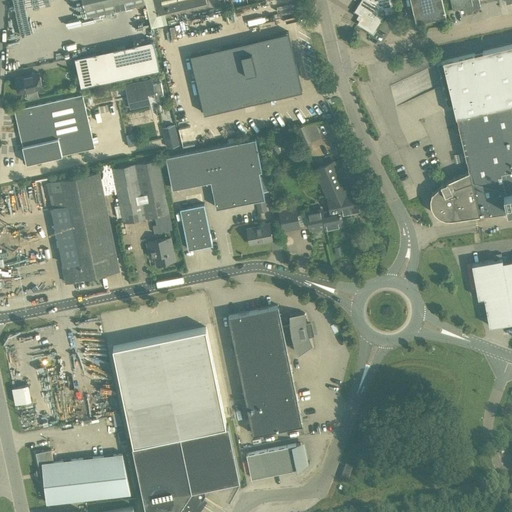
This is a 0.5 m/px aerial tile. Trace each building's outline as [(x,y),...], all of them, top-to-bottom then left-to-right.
[(144,0),(82,0),(86,16),(145,3),(144,0)] [(152,0),(156,14),(207,3),(206,0),(152,0)] [(394,10),(391,0),(361,0),(355,11),(360,14),(361,16),(361,18),(358,23),(373,32),(385,11),(394,10)] [(410,0),(416,23),(446,16),(442,0),(410,0)] [(450,0),(453,9),(462,7),(464,12),(466,11),(468,13),(471,12),(472,10),(478,8),(480,6),(478,0),(450,0)] [(204,113),(302,90),(290,39),(288,31),(190,54),(204,113)] [(159,69),(153,40),(133,44),(140,73),(159,69)] [(430,198),(430,200),(430,205),(431,207),(433,211),(434,212),(438,216),(439,217),(444,219),(445,219),(450,219),(452,219),(477,216),(511,210),(511,43),(443,60),(444,61),(437,64),(442,76),(440,77),(443,84),(444,87),(449,85),(453,104),(469,171),(440,184),(441,187),(435,193),(432,192),(431,193),(430,198)] [(81,86),(102,81),(96,53),(75,57),(81,86)] [(18,93),(42,88),(39,73),(15,78),(18,93)] [(154,91),(152,81),(145,82),(145,81),(125,85),(130,109),(150,105),(147,93),(154,91)] [(95,147),(82,94),(14,110),(19,133),(25,155),(26,163),(95,147)] [(149,120),(148,112),(142,113),(142,115),(135,116),(136,122),(149,120)] [(307,142),(322,136),(315,121),(300,127),(307,142)] [(167,148),(179,145),(174,124),(162,127),(167,148)] [(264,197),(258,171),(262,170),(255,138),(185,152),(166,156),(167,160),(172,188),(211,180),(216,207),(264,197)] [(172,229),(158,159),(112,169),(123,223),(157,216),(159,224),(152,225),(154,233),(172,229)] [(334,161),(315,169),(328,199),(331,211),(339,209),(340,214),(363,209),(359,190),(351,191),(350,186),(345,187),(334,161)] [(59,216),(54,217),(65,270),(63,270),(66,282),(84,279),(84,277),(93,275),(119,269),(100,171),(47,182),(52,207),(57,206),(59,216)] [(258,212),(267,211),(265,200),(256,202),(258,212)] [(188,249),(212,244),(204,204),(180,209),(188,249)] [(295,206),(279,210),(279,211),(283,230),(299,227),(295,206)] [(326,229),(343,226),(340,214),(339,209),(331,211),(322,212),(322,209),(307,212),(310,229),(325,226),(326,229)] [(273,240),(269,223),(268,223),(269,225),(264,226),(264,225),(247,228),(250,244),(263,241),(264,242),(273,240)] [(174,260),(170,238),(147,242),(150,257),(157,255),(159,263),(157,263),(174,260)] [(511,261),(502,263),(502,259),(472,264),(477,297),(484,296),(488,316),(490,326),(511,321),(511,261)] [(285,342),(282,325),(278,305),(228,315),(239,367),(289,357),(285,342)] [(282,325),(285,342),(293,340),(298,353),(312,347),(308,337),(312,336),(309,323),(305,323),(305,313),(290,313),(290,323),(282,325)] [(207,327),(113,346),(134,444),(133,445),(147,511),(192,511),(194,509),(196,506),(200,499),(202,496),(206,491),(205,486),(240,479),(229,424),(228,425),(207,327)] [(246,404),(297,395),(289,357),(239,367),(246,404)] [(12,387),(15,403),(31,401),(28,384),(12,387)] [(297,395),(246,404),(252,434),(302,424),(297,395)] [(252,478),(302,468),(300,462),(304,461),(301,443),(247,453),(252,478)] [(54,461),(51,449),(36,453),(40,473),(41,475),(41,478),(43,487),(46,487),(48,503),(86,498),(131,493),(123,453),(54,461)] [(349,480),(353,468),(346,466),(342,477),(349,480)]
